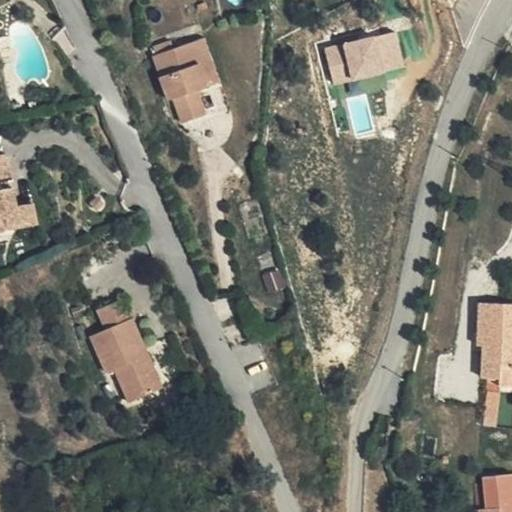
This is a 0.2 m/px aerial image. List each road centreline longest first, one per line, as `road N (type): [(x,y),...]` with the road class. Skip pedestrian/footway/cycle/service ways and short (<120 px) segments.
road 1 (residential): [(283,511),(68,0)]
road 2 (residential): [(496,19),(429,164),(358,437),(352,511)]
